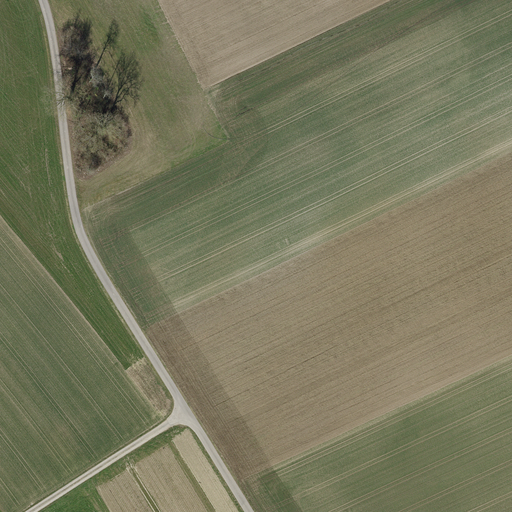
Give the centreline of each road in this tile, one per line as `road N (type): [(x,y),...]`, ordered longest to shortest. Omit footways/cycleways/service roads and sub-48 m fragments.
road 1 (unclassified): [(248,511),(84,241),(44,0)]
road 2 (track): [(30,511),(187,411)]
